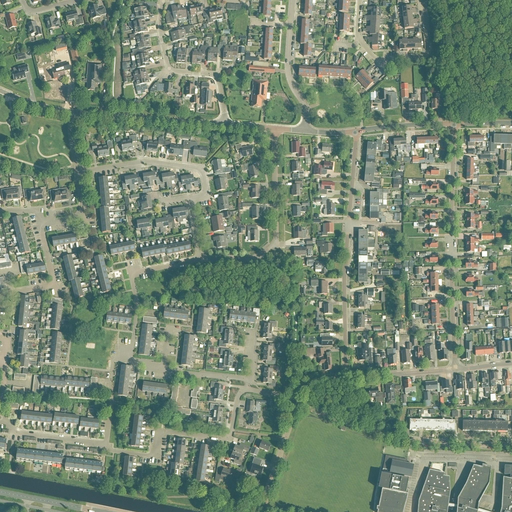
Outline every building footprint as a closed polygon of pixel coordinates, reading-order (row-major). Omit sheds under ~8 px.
[(180,5),(176,6),(178,20),(183,19),(183,17),(187,16),(185,10),(181,11),(180,5)] [(201,5),(195,6),(197,15),(203,14),(204,17),(207,17),(205,11),(202,12),(201,5)] [(98,10),(97,6),(89,8),(91,15),(91,16),(91,18),(92,18),(92,19),(100,17),(100,16),(106,15),(104,8),(100,9),(100,10),(98,10)] [(173,21),(178,20),(176,6),(171,7),(173,15),(169,15),(169,17),(165,17),(166,24),(174,22),(173,21)] [(189,7),(186,8),(188,21),(191,20),(191,16),(197,15),(195,6),(189,7)] [(217,21),(223,19),(223,21),(226,20),(225,15),(222,15),(220,8),(214,10),(217,21)] [(217,21),(214,10),(208,11),(210,18),(207,18),(207,20),(208,24),(211,24),(211,23),(213,23),(213,21),(217,21)] [(76,12),(65,15),(67,22),(75,20),(77,26),(83,24),(81,17),(77,18),(76,12)] [(130,21),(131,23),(141,21),(142,21),(141,18),(149,16),(148,12),(134,15),(132,16),(132,18),(135,18),(135,20),(130,21)] [(17,27),(16,24),(13,15),(6,17),(9,29),(17,27)] [(48,30),(56,28),(56,27),(60,26),(58,20),(54,21),(53,18),(46,20),(48,30)] [(141,21),(131,23),(128,24),(129,28),(131,29),(131,31),(147,28),(146,23),(141,24),(141,21)] [(35,22),(28,24),(27,24),(30,35),(35,34),(35,37),(42,35),(40,28),(37,29),(35,22)] [(178,29),(179,32),(171,33),(172,38),(186,35),(190,34),(189,31),(190,31),(189,27),(178,29)] [(349,27),(337,27),(337,29),(340,29),(339,35),(344,35),(344,32),(349,33),(349,27)] [(133,31),(134,35),(129,36),(130,39),(139,37),(139,34),(148,32),(147,28),(131,31),(133,31)] [(140,40),(139,37),(130,39),(130,42),(135,41),(136,45),(150,43),(149,38),(140,40)] [(381,42),(368,41),(368,43),(372,43),(372,47),(372,49),(373,51),(378,51),(378,47),(381,47),(381,42)] [(136,45),(137,50),(132,51),(133,54),(131,54),(144,52),(143,49),(151,47),(150,43),(136,45)] [(217,49),(213,49),(212,63),(217,63),(217,54),(220,55),(221,43),(219,43),(219,46),(218,46),(217,49)] [(55,46),(57,53),(67,50),(66,44),(55,46)] [(228,47),(228,61),(232,61),(233,54),(237,55),(237,45),(232,44),(232,47),(228,47)] [(205,47),(205,57),(208,57),(207,62),(212,63),(213,49),(208,48),(209,45),(205,45),(205,47)] [(200,51),(197,51),(196,65),(201,65),(202,60),(204,60),(205,57),(205,47),(202,47),(200,49),(200,51)] [(80,63),(76,50),(70,51),(73,65),(80,63)] [(144,52),(131,54),(132,57),(134,57),(135,61),(149,59),(148,54),(141,55),(140,53),(144,52)] [(250,54),(246,53),(245,62),(253,62),(259,63),(259,62),(259,60),(258,60),(258,59),(250,58),(250,54)] [(132,70),(141,68),(145,67),(145,64),(150,63),(149,59),(135,61),(135,62),(132,62),(133,66),(132,67),(132,70)] [(87,80),(87,83),(88,83),(87,91),(95,91),(95,84),(101,84),(102,69),(101,69),(102,65),(88,64),(87,80)] [(27,66),(18,68),(19,71),(12,73),(14,81),(27,78),(25,73),(29,72),(27,66)] [(132,70),(130,70),(130,73),(133,73),(134,77),(148,75),(147,70),(142,71),(141,68),(132,70)] [(60,78),(65,77),(63,69),(52,72),(54,79),(60,78)] [(365,69),(355,77),(359,81),(368,73),(365,69)] [(369,75),(368,73),(359,81),(362,86),(369,79),(367,77),(369,75)] [(371,82),(369,79),(362,86),(366,90),(373,83),(374,84),(379,80),(376,78),(371,82)] [(148,79),(135,82),(136,86),(137,91),(141,91),(141,94),(145,94),(145,91),(148,91),(147,87),(145,87),(145,85),(149,84),(148,79)] [(253,81),(252,93),(251,102),(252,102),(252,107),(261,108),(261,101),(266,101),(267,93),(268,82),(253,81)] [(156,84),(153,87),(150,91),(150,93),(154,93),(155,92),(159,92),(164,92),(164,93),(168,93),(168,94),(172,95),(172,93),(175,93),(175,96),(178,96),(178,90),(172,90),(173,85),(165,84),(165,85),(159,85),(159,83),(157,83),(157,84),(156,84)] [(202,85),(202,86),(201,90),(202,90),(201,98),(202,98),(202,106),(210,106),(211,98),(212,91),(208,91),(209,86),(208,84),(203,83),(202,85)] [(193,89),(193,86),(187,86),(186,91),(185,91),(185,96),(192,96),(192,104),(196,104),(197,96),(195,96),(195,90),(193,89)] [(387,92),(380,92),(381,101),(384,101),(385,110),(393,110),(393,109),(396,109),(396,93),(387,93),(387,92)] [(434,96),(434,101),(431,101),(431,110),(438,110),(438,107),(441,107),(441,94),(436,94),(434,96)] [(128,151),(133,150),(132,143),(137,142),(137,141),(136,139),(136,136),(131,137),(131,140),(126,141),(128,151)] [(152,152),(153,142),(148,142),(148,138),(143,137),(143,144),(147,144),(146,151),(152,152)] [(476,137),(469,137),(469,143),(468,143),(468,147),(474,147),(474,143),(476,143),(476,137)] [(483,137),(476,137),(476,143),(482,143),(482,147),(485,147),(485,143),(483,143),(483,137)] [(128,151),(126,141),(121,142),(120,138),(116,139),(117,146),(121,145),(122,152),(128,151)] [(437,138),(430,138),(431,145),(436,144),(437,148),(440,148),(439,144),(438,144),(437,138)] [(153,142),(152,152),(157,152),(158,146),(163,146),(165,146),(165,142),(163,141),(164,140),(159,139),(158,143),(153,142)] [(424,145),(423,139),(417,139),(417,145),(415,145),(415,149),(418,149),(418,145),(424,145)] [(218,140),(213,145),(217,149),(222,144),(218,140)] [(393,140),(393,143),(390,143),(390,151),(394,151),(394,147),(396,146),(396,149),(397,149),(398,156),(400,156),(400,153),(400,146),(399,140),(393,140)] [(107,146),(102,147),(104,157),(109,156),(108,149),(113,148),(112,142),(111,142),(111,141),(107,141),(107,143),(107,146)] [(165,142),(165,146),(164,148),(170,149),(169,155),(176,156),(177,146),(171,145),(171,142),(165,142)] [(189,151),(190,143),(184,142),(184,144),(183,147),(177,146),(176,156),(182,157),(183,150),(189,151)] [(190,143),(189,151),(189,150),(193,150),(193,149),(194,149),(193,156),(206,157),(207,149),(197,148),(197,144),(190,143)] [(299,143),(292,143),(292,154),(298,154),(298,158),(305,158),(305,155),(305,152),(305,149),(300,149),(299,143)] [(91,145),(88,146),(89,152),(92,151),(93,152),(97,151),(98,158),(104,157),(102,147),(97,148),(96,144),(91,145)] [(253,155),(251,147),(241,149),(240,145),(235,146),(237,152),(242,151),(243,158),(253,155)] [(331,146),(322,145),(322,150),(316,150),(315,156),(319,157),(319,155),(322,155),(322,153),(331,153),(331,149),(332,149),(332,147),(331,147),(331,146)] [(473,167),(473,161),(477,161),(477,158),(473,158),(473,160),(467,160),(467,167),(473,167)] [(230,172),(229,168),(225,168),(225,164),(221,165),(220,161),(213,162),(212,162),(211,163),(211,164),(212,165),(213,166),(214,166),(215,172),(216,176),(230,173),(232,173),(232,172),(230,172)] [(315,166),(315,169),(314,175),(321,176),(325,176),(327,174),(327,171),(332,171),(333,164),(324,163),(324,167),(321,167),(322,166),(315,166)] [(250,168),(249,164),(243,165),(243,166),(240,166),(242,172),(249,170),(251,179),(258,177),(256,170),(257,170),(256,166),(250,168)] [(155,173),(149,174),(151,187),(154,187),(153,182),(156,181),(157,186),(160,186),(159,178),(156,179),(155,173)] [(473,174),(466,173),(466,180),(472,181),(472,182),(476,183),(476,180),(472,179),(473,174)] [(143,178),(140,179),(141,186),(144,185),(144,183),(147,183),(148,188),(151,187),(149,174),(143,175),(143,178)] [(179,188),(177,176),(174,176),(174,174),(167,175),(170,188),(172,187),(171,182),(175,182),(175,184),(178,184),(179,188)] [(170,188),(167,175),(161,176),(162,178),(159,178),(160,186),(163,185),(163,184),(166,183),(167,188),(170,188)] [(219,180),(215,181),(216,187),(217,187),(217,192),(225,190),(224,179),(226,179),(226,175),(218,176),(219,180)] [(137,176),(130,177),(133,190),(135,190),(135,185),(138,184),(138,187),(141,186),(140,179),(137,179),(137,176)] [(177,176),(179,188),(182,188),(182,186),(185,186),(186,191),(189,190),(187,177),(180,178),(181,180),(178,181),(177,176)] [(193,176),(187,177),(189,190),(191,190),(191,185),(194,184),(194,187),(198,187),(197,179),(193,180),(193,176)] [(365,176),(365,183),(372,183),(371,188),(379,188),(379,184),(373,180),(373,177),(365,176)] [(130,177),(124,178),(125,182),(122,183),(123,190),(127,189),(126,186),(129,186),(130,191),(133,190),(130,177)] [(393,180),(393,189),(401,189),(401,180),(393,180)] [(295,186),(293,186),(293,190),(291,190),(291,196),(293,196),(300,196),(300,189),(302,189),(302,182),(295,182),(295,186)] [(326,191),(334,191),(334,184),(321,183),(321,190),(319,190),(318,195),(325,195),(326,191)] [(21,187),(11,189),(13,201),(20,200),(19,195),(22,194),(21,187)] [(37,201),(44,200),(43,195),(47,195),(46,188),(40,188),(41,191),(36,192),(37,201)] [(71,195),(70,188),(60,190),(61,202),(68,201),(68,196),(71,195)] [(11,189),(6,189),(1,190),(2,197),(5,197),(6,202),(13,201),(11,189)] [(37,201),(36,192),(31,193),(31,190),(25,191),(26,198),(29,197),(30,202),(37,201)] [(61,202),(60,190),(50,191),(51,199),(54,199),(54,203),(61,202)] [(377,194),(370,194),(370,200),(381,200),(383,200),(386,200),(386,194),(388,194),(388,190),(377,190),(377,194)] [(218,199),(220,211),(229,210),(227,198),(231,197),(231,193),(221,195),(222,198),(218,199)] [(151,203),(150,197),(142,198),(142,201),(137,202),(138,205),(151,203)] [(330,202),(328,202),(328,199),(322,199),(315,199),(315,200),(312,200),(312,203),(315,203),(322,203),(322,202),(322,205),(327,205),(327,210),(325,210),(324,211),(324,215),(325,216),(327,216),(334,216),(334,205),(331,205),(330,202)] [(476,201),(476,205),(480,205),(480,210),(485,210),(485,202),(476,201)] [(152,209),(151,203),(138,205),(138,208),(140,207),(141,214),(152,212),(152,209)] [(261,208),(253,208),(253,204),(242,204),(239,204),(239,211),(243,211),(242,208),(252,208),(253,220),(260,220),(260,212),(261,212),(261,208)] [(300,207),(293,207),(293,217),(300,217),(306,217),(306,213),(306,208),(303,208),(303,210),(300,210),(300,207)] [(184,209),(178,210),(180,223),(183,222),(183,220),(189,219),(187,209),(184,209)] [(180,223),(178,210),(172,211),(173,219),(177,218),(178,223),(180,223)] [(223,216),(212,218),(213,226),(223,224),(222,219),(234,217),(233,212),(223,214),(223,216)] [(370,213),(370,220),(381,220),(381,224),(385,224),(385,217),(378,217),(378,213),(370,213)] [(14,226),(22,224),(21,217),(13,219),(14,224),(9,225),(9,227),(14,226)] [(164,220),(161,220),(163,233),(166,233),(165,228),(168,227),(169,229),(172,228),(171,222),(168,222),(167,217),(163,217),(164,220)] [(149,220),(143,221),(145,234),(147,233),(147,230),(152,229),(151,223),(149,224),(149,220)] [(161,220),(155,221),(156,225),(154,225),(155,231),(160,230),(161,234),(163,233),(161,220)] [(136,222),(137,225),(136,226),(136,232),(141,231),(142,234),(145,234),(143,221),(136,222)] [(14,226),(15,230),(10,231),(11,233),(16,232),(16,231),(24,229),(22,224),(14,226)] [(223,229),(223,224),(213,226),(214,233),(226,231),(226,233),(232,232),(231,227),(223,229)] [(323,225),(323,233),(322,233),(322,237),(327,236),(327,234),(333,233),(333,224),(325,224),(325,225),(323,225)] [(115,225),(110,226),(102,227),(102,233),(111,233),(110,228),(115,227),(115,225)] [(257,227),(247,228),(248,234),(247,234),(248,242),(250,242),(258,242),(258,231),(257,231),(257,227)] [(359,232),(359,238),(367,238),(367,234),(369,234),(369,233),(375,233),(375,227),(368,227),(368,229),(366,229),(366,232),(359,232)] [(302,228),(294,228),(294,240),(306,239),(306,231),(302,231),(302,228)] [(16,231),(16,232),(17,235),(12,237),(12,239),(17,238),(17,237),(25,235),(24,229),(16,231)] [(17,237),(17,238),(18,241),(13,243),(14,245),(19,244),(18,243),(27,241),(25,235),(17,237)] [(76,235),(70,236),(72,245),(72,244),(76,244),(77,249),(79,248),(78,243),(76,235)] [(72,245),(70,236),(64,237),(66,246),(66,245),(70,245),(71,250),(73,249),(72,244),(72,245)] [(225,236),(213,238),(213,242),(216,242),(217,249),(227,247),(225,236)] [(64,237),(58,238),(60,247),(60,246),(64,246),(65,251),(67,250),(66,245),(66,246),(64,237)] [(60,247),(58,238),(52,239),(54,248),(58,247),(59,253),(60,257),(62,256),(60,246),(60,247)] [(127,244),(129,252),(135,251),(134,243),(129,243),(128,239),(126,239),(127,244)] [(183,244),(184,252),(191,251),(189,243),(185,243),(184,239),(181,239),(182,244),(183,244)] [(127,244),(123,245),(122,240),(120,240),(121,245),(123,253),(129,252),(127,244)] [(183,244),(182,244),(179,245),(178,240),(175,240),(176,245),(177,245),(179,253),(184,252),(183,244)] [(18,243),(19,244),(19,247),(14,248),(15,251),(20,249),(28,247),(27,241),(18,243)] [(121,245),(117,246),(116,241),(114,241),(115,246),(117,254),(123,253),(121,245)] [(177,245),(176,245),(173,246),(172,241),(169,242),(170,246),(171,246),(173,255),(179,253),(177,245)] [(115,246),(111,247),(110,242),(108,243),(109,248),(110,248),(111,256),(117,254),(115,246)] [(165,246),(164,246),(161,246),(160,242),(157,242),(158,247),(159,247),(161,255),(166,254),(165,246)] [(171,246),(170,246),(167,247),(166,242),(164,243),(164,246),(165,246),(166,254),(167,256),(173,255),(171,246)] [(332,253),(332,245),(326,245),(326,242),(316,242),(316,245),(320,245),(320,254),(324,254),(325,254),(325,256),(328,256),(328,254),(332,253)] [(159,247),(158,247),(155,248),(154,243),(151,243),(152,248),(153,248),(155,256),(161,255),(159,247)] [(147,249),(149,257),(155,256),(153,248),(152,248),(149,249),(148,244),(146,245),(147,249)] [(147,249),(143,250),(142,245),(140,246),(141,251),(143,259),(149,257),(147,249)] [(20,249),(21,253),(16,254),(16,257),(22,255),(29,253),(28,247),(20,249)] [(73,262),(73,261),(72,258),(77,257),(76,254),(71,256),(63,258),(65,264),(73,262)] [(95,263),(90,264),(88,265),(87,263),(85,263),(86,268),(96,265),(104,263),(102,256),(94,258),(95,263)] [(327,272),(327,263),(314,262),(314,259),(307,259),(307,266),(315,266),(315,272),(321,272),(321,275),(327,275),(327,272)] [(38,265),(40,273),(46,272),(44,264),(40,265),(39,260),(37,260),(38,265)] [(73,262),(65,264),(66,270),(74,268),(74,267),(73,264),(78,263),(78,260),(73,261),(73,262)] [(38,265),(34,266),(33,261),(31,261),(32,266),(34,274),(40,273),(38,265)] [(28,275),(34,274),(32,266),(28,267),(27,262),(25,262),(26,265),(26,268),(27,271),(27,273),(28,275)] [(96,265),(97,269),(92,270),(92,272),(95,272),(97,271),(105,269),(104,263),(96,265)] [(79,266),(74,267),(74,268),(66,270),(67,276),(76,274),(76,273),(75,270),(80,268),(79,266)] [(95,272),(96,275),(93,276),(94,278),(99,277),(99,276),(107,274),(105,269),(97,271),(95,272)] [(76,274),(67,276),(69,282),(71,282),(77,280),(76,275),(81,274),(80,272),(76,273),(76,274)] [(99,276),(99,277),(100,280),(95,282),(95,284),(100,283),(100,282),(108,280),(107,274),(99,276)] [(79,279),(77,280),(71,282),(72,287),(80,285),(80,284),(79,281),(84,280),(84,277),(78,279),(79,279)] [(359,277),(359,283),(364,283),(363,287),(370,285),(370,280),(367,280),(367,277),(359,277)] [(327,295),(327,282),(318,282),(318,279),(311,279),(311,283),(311,287),(319,287),(319,295),(327,295)] [(100,282),(100,283),(101,286),(96,287),(97,290),(102,289),(101,288),(110,286),(108,280),(100,282)] [(85,283),(80,284),(80,285),(72,287),(74,293),(82,291),(82,290),(81,287),(86,285),(85,283)] [(101,288),(102,289),(102,292),(97,293),(98,296),(103,294),(111,292),(110,286),(101,288)] [(475,287),(476,291),(483,291),(482,290),(494,290),(495,295),(496,295),(496,301),(497,300),(497,289),(498,289),(498,286),(482,286),(482,287),(478,287),(475,287)] [(82,291),(74,293),(75,299),(83,297),(82,293),(87,291),(87,289),(82,290),(82,291)] [(488,301),(479,301),(479,307),(484,307),(484,311),(489,311),(488,306),(488,301)] [(332,315),(332,306),(324,306),(324,303),(319,303),(319,309),(324,309),(324,315),(332,315)] [(237,312),(238,312),(239,308),(234,307),(233,310),(235,310),(235,311),(230,311),(229,321),(236,322),(237,312)] [(237,312),(236,322),(242,322),(243,312),(244,312),(244,308),(241,308),(241,312),(238,312),(237,312)] [(247,313),(244,312),(243,312),(242,322),(248,323),(249,313),(250,313),(250,309),(247,308),(247,313)] [(253,313),(250,313),(249,313),(248,323),(255,324),(255,316),(259,316),(260,310),(253,309),(253,313)] [(332,331),(332,324),(324,324),(324,321),(316,321),(316,326),(319,326),(319,331),(326,331),(332,331)] [(263,324),(263,331),(272,332),(272,328),(276,328),(277,322),(270,322),(269,325),(263,324)] [(233,339),(234,332),(228,331),(228,328),(221,327),(220,333),(222,333),(224,333),(224,338),(233,339)] [(272,332),(263,331),(262,339),(268,339),(268,342),(275,343),(276,336),(274,336),(274,337),(272,336),(272,332)] [(332,346),(332,338),(327,338),(327,335),(320,335),(320,342),(322,344),(322,346),(332,346)] [(411,337),(411,338),(412,347),(412,350),(414,350),(415,362),(416,363),(419,363),(420,362),(421,362),(421,361),(422,361),(421,355),(422,355),(421,349),(419,349),(418,348),(416,348),(416,347),(416,341),(417,341),(417,337),(411,337)] [(233,339),(224,338),(223,342),(221,342),(221,341),(219,341),(219,347),(226,348),(226,345),(232,346),(233,339)] [(402,348),(403,351),(402,351),(403,364),(410,364),(409,351),(412,350),(412,347),(411,338),(409,338),(409,340),(407,340),(407,344),(406,344),(407,347),(402,348)] [(472,353),(472,338),(465,338),(466,351),(462,351),(462,360),(469,360),(469,353),(472,353)] [(433,346),(428,346),(427,343),(430,343),(430,339),(424,339),(424,343),(425,357),(426,357),(427,362),(435,361),(433,346)] [(368,349),(370,365),(374,365),(373,356),(373,355),(376,354),(376,350),(372,350),(372,342),(367,343),(368,349)] [(269,347),(264,347),(263,354),(272,355),(272,350),(275,351),(276,351),(277,345),(270,344),(269,347)] [(366,345),(361,345),(361,351),(357,351),(358,355),(359,361),(365,361),(365,352),(367,352),(366,345)] [(448,361),(447,351),(444,351),(444,345),(437,345),(438,351),(440,351),(440,361),(448,361)] [(233,361),(233,354),(228,353),(228,350),(221,349),(220,355),(222,356),(222,355),(224,356),(224,360),(233,361)] [(397,358),(396,355),(393,355),(393,350),(387,350),(387,356),(388,356),(388,358),(389,358),(390,365),(396,365),(396,358),(397,358)] [(385,358),(384,353),(379,354),(379,356),(373,357),(374,363),(375,363),(375,367),(381,366),(380,362),(381,361),(381,360),(380,359),(385,358)] [(263,354),(262,361),(268,361),(268,365),(275,365),(276,359),(274,359),(272,359),(272,355),(263,354)] [(330,358),(318,359),(319,365),(324,364),(325,371),(331,370),(330,358)] [(233,361),(224,360),(223,364),(221,364),(219,363),(219,369),(226,370),(226,367),(232,368),(233,361)] [(29,363),(20,362),(20,368),(23,368),(23,372),(23,374),(29,375),(29,373),(30,369),(28,369),(28,365),(33,365),(33,367),(36,367),(36,363),(29,362),(29,363)] [(270,370),(264,369),(263,376),(272,377),(272,373),(275,373),(276,373),(277,367),(270,367),(270,370)] [(498,381),(497,373),(490,374),(491,388),(495,388),(495,382),(498,381)] [(484,388),(485,393),(489,392),(489,388),(487,376),(486,376),(486,374),(482,375),(482,378),(481,378),(482,388),(484,388)] [(475,382),(474,375),(467,376),(468,385),(468,390),(477,390),(476,382),(475,382)] [(272,377),(263,376),(262,383),(268,384),(268,387),(275,387),(276,381),(274,381),(272,381),(272,377)] [(461,376),(456,377),(457,381),(455,381),(456,386),(453,386),(454,398),(458,398),(458,390),(461,390),(461,385),(462,385),(462,378),(461,378),(461,376)] [(411,381),(404,381),(405,394),(409,394),(409,392),(415,392),(415,388),(411,388),(411,381)] [(448,381),(442,382),(442,387),(440,387),(440,392),(443,392),(443,390),(446,390),(447,394),(452,393),(452,388),(449,388),(448,381)] [(223,394),(223,387),(218,386),(218,383),(211,382),(210,388),(212,389),(212,388),(214,388),(214,393),(223,394)] [(437,382),(425,383),(426,391),(437,390),(437,393),(439,392),(439,384),(437,384),(437,382)] [(395,404),(393,385),(386,385),(388,405),(395,404)] [(378,394),(377,388),(368,389),(369,398),(376,398),(376,403),(382,402),(382,394),(378,394)] [(223,394),(214,393),(213,397),(211,397),(211,396),(209,396),(208,403),(215,403),(216,400),(222,401),(223,394)] [(257,422),(258,414),(252,413),(254,401),(247,401),(246,413),(249,413),(248,418),(249,419),(249,425),(256,426),(256,422),(257,422)] [(220,406),(210,404),(210,411),(211,411),(211,410),(214,411),(213,415),(222,416),(223,409),(219,408),(220,406)] [(190,416),(190,415),(190,410),(182,409),(182,408),(176,407),(175,413),(181,413),(181,415),(190,416)] [(27,422),(28,413),(22,412),(21,421),(20,421),(19,425),(22,425),(22,421),(26,421),(27,422)] [(34,414),(28,413),(27,422),(26,421),(25,425),(28,426),(28,422),(32,422),(33,422),(34,414)] [(40,414),(34,414),(33,422),(32,422),(31,426),(34,426),(34,422),(38,423),(39,423),(40,414)] [(40,414),(39,423),(38,423),(37,427),(40,427),(40,423),(44,423),(45,423),(46,415),(40,414)] [(55,427),(55,423),(59,423),(60,423),(61,415),(55,414),(54,422),(53,422),(52,426),(55,427)] [(52,416),(46,415),(45,423),(44,423),(43,427),(46,428),(46,424),(51,424),(52,416)] [(67,415),(61,415),(60,423),(59,423),(58,427),(61,427),(61,423),(65,424),(66,424),(67,415)] [(73,416),(67,415),(66,424),(65,424),(64,428),(66,428),(67,424),(70,425),(72,425),(73,416)] [(222,416),(213,415),(213,419),(210,419),(209,418),(208,424),(215,425),(215,422),(221,423),(222,416)] [(79,417),(73,416),(72,425),(70,425),(70,428),(73,429),(73,425),(78,425),(79,417)] [(142,423),(143,417),(135,416),(134,423),(142,424),(142,425),(146,425),(146,423),(142,423)] [(454,421),(449,421),(449,431),(454,431),(454,424),(458,424),(458,418),(454,418),(454,416),(452,416),(452,418),(455,418),(454,421)] [(87,420),(81,419),(80,428),(79,427),(79,432),(81,432),(81,428),(85,428),(86,428),(87,420)] [(93,421),(87,420),(86,428),(85,428),(84,432),(87,432),(87,428),(91,429),(92,429),(93,421)] [(99,421),(93,421),(92,429),(91,429),(90,433),(93,433),(93,429),(98,430),(99,421)] [(133,429),(141,430),(141,431),(145,431),(146,429),(142,428),(142,425),(142,424),(134,423),(133,429)] [(145,437),(145,435),(141,434),(141,431),(141,430),(133,429),(132,435),(141,436),(141,437),(145,437)] [(141,436),(132,435),(132,441),(140,442),(140,443),(144,443),(144,441),(140,440),(141,437),(141,436)] [(177,445),(177,446),(185,447),(186,441),(178,440),(178,439),(174,439),(174,441),(178,442),(177,445)] [(61,442),(47,441),(47,444),(57,445),(57,449),(63,450),(64,447),(61,447),(61,442)] [(140,442),(132,441),(131,447),(139,448),(139,449),(143,449),(144,447),(140,446),(140,443),(140,442)] [(268,452),(271,446),(262,442),(259,448),(268,452)] [(235,446),(233,453),(241,456),(243,451),(248,453),(250,448),(240,444),(239,447),(235,446)] [(176,452),(185,453),(185,447),(177,446),(177,445),(173,445),(173,447),(177,448),(176,451),(176,452)] [(209,447),(201,446),(200,452),(208,454),(208,455),(212,455),(213,453),(209,452),(209,447)] [(250,454),(256,456),(259,450),(253,447),(250,454)] [(63,456),(17,450),(16,461),(61,466),(61,465),(65,465),(65,470),(101,474),(102,464),(62,459),(63,456)] [(184,459),(185,453),(176,452),(176,451),(172,451),(172,453),(176,454),(176,457),(176,458),(184,459)] [(208,454),(200,452),(199,458),(208,459),(207,460),(211,461),(212,459),(208,458),(208,455),(208,454)] [(231,454),(229,459),(234,461),(233,463),(241,466),(242,462),(240,461),(241,456),(233,453),(232,455),(231,454)] [(403,511),(406,501),(408,490),(406,490),(408,480),(390,476),(390,474),(411,478),(413,466),(406,464),(407,460),(385,456),(378,495),(376,511),(378,511),(377,511),(403,511)] [(175,464),(175,465),(180,465),(183,466),(184,459),(176,458),(176,457),(172,457),(171,459),(175,460),(175,464)] [(133,464),(133,459),(125,458),(124,464),(133,465),(133,466),(137,466),(137,464),(133,464)] [(208,459),(199,458),(198,464),(207,465),(206,466),(210,467),(211,464),(207,464),(207,460),(208,459)] [(253,465),(251,473),(256,475),(255,475),(260,477),(263,469),(259,467),(259,466),(260,466),(262,461),(254,458),(252,465),(253,465)] [(175,465),(175,464),(172,464),(172,463),(168,462),(167,465),(171,465),(171,469),(171,470),(179,471),(180,465),(175,465)] [(133,465),(124,464),(124,470),(132,471),(132,472),(136,472),(136,470),(132,470),(133,466),(133,465)] [(207,465),(198,464),(198,470),(206,471),(206,472),(210,473),(210,471),(210,470),(206,470),(206,466),(207,465)] [(418,502),(417,511),(447,511),(448,507),(457,509),(456,511),(511,511),(511,466),(504,466),(504,475),(510,475),(510,480),(503,478),(501,509),(500,511),(486,511),(478,509),(478,504),(489,484),(491,467),(482,465),(482,468),(473,466),(457,499),(457,506),(448,504),(450,492),(449,477),(443,476),(444,474),(429,470),(418,502)] [(171,470),(171,469),(167,468),(167,471),(171,471),(170,476),(178,477),(179,471),(171,470)] [(233,472),(223,469),(221,476),(216,475),(215,482),(219,483),(220,480),(222,481),(224,478),(230,480),(233,472)] [(132,471),(124,470),(123,476),(131,477),(131,478),(135,478),(136,476),(132,475),(132,472),(132,471)] [(206,471),(198,470),(197,476),(205,477),(205,478),(209,479),(209,476),(205,476),(206,472),(206,471)] [(197,476),(196,482),(204,483),(204,484),(208,485),(208,482),(204,482),(205,478),(205,477),(197,476)]
